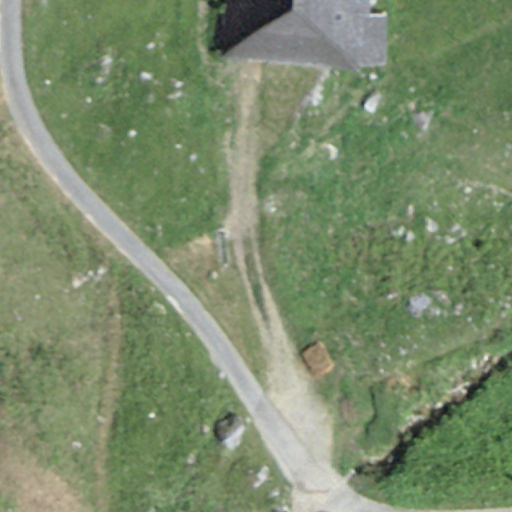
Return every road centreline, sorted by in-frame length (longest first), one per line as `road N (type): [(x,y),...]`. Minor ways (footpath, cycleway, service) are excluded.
road 1 (unclassified): [(11,0),(18,84),(30,125),(53,159),(179,292),(294,453),(340,498),(374,511)]
road 2 (track): [(250,88),(247,225),(296,412),(294,453)]
